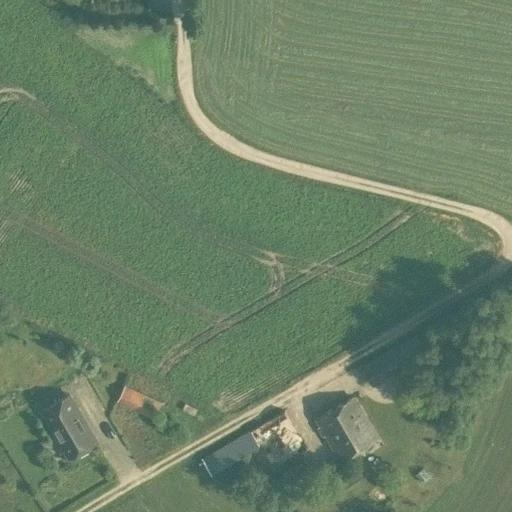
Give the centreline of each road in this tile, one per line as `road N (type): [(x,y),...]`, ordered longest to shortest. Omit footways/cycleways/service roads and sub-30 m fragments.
road 1 (track): [(81,511),(439,305),(511,272)]
road 2 (track): [(511,250),(477,214),(223,149),(184,106),(174,0)]
